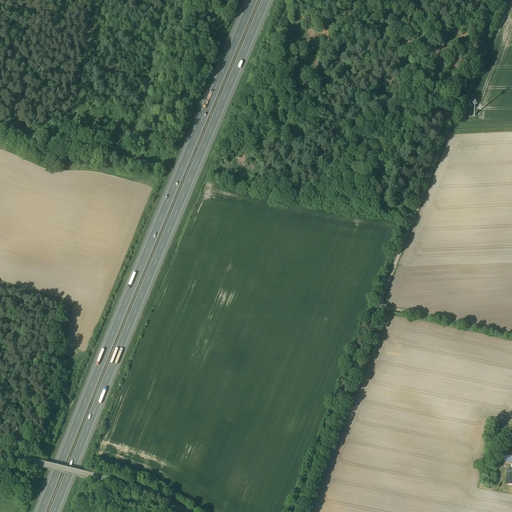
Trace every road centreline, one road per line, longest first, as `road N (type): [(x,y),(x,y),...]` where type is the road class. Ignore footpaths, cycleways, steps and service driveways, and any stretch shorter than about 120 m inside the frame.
road 1 (motorway): [(249,0),(38,511)]
road 2 (motorway): [(56,511),(267,0)]
road 3 (track): [(296,511),(495,0)]
road 4 (unclassified): [(0,455),(138,488),(186,511)]
